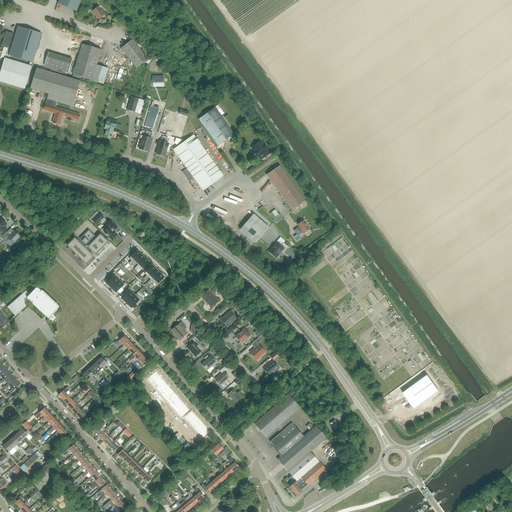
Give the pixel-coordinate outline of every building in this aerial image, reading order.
[(76,11),(80,0),(59,0),(58,3),(76,11)] [(98,19),(105,14),(98,6),(92,11),(98,19)] [(33,63),(41,34),(17,27),(9,55),(33,63)] [(5,31),(1,46),(9,48),(13,34),(5,31)] [(133,39),(121,49),(137,68),(148,59),(133,39)] [(101,50),(82,44),(72,75),(92,81),(96,65),(101,50)] [(48,52),(44,66),(68,73),(72,60),(48,52)] [(4,58),(0,72),(0,81),(25,89),(32,66),(4,58)] [(92,81),(103,84),(108,69),(96,65),(92,81)] [(72,107),(79,84),(80,81),(36,68),(30,88),(49,94),(44,110),(56,113),(53,123),(59,125),(62,115),(78,120),(80,115),(55,107),(57,102),(72,107)] [(138,99),(131,96),(127,110),(134,112),(137,105),(142,107),(144,101),(138,99)] [(217,146),(234,134),(215,107),(198,119),(217,146)] [(177,115),(171,135),(181,138),(187,118),(177,115)] [(119,133),(121,126),(106,122),(104,129),(106,129),(104,137),(110,139),(113,131),(119,133)] [(143,136),(139,149),(147,151),(151,138),(150,138),(152,133),(146,131),(145,136),(143,136)] [(194,135),(173,150),(203,190),(223,176),(194,135)] [(160,141),(156,154),(164,157),(168,143),(167,143),(168,138),(162,136),(161,141),(160,141)] [(261,141),(251,148),(253,150),(254,154),(253,154),(254,156),(255,156),(258,157),(260,160),(270,153),(261,141)] [(266,175),(292,211),(305,201),(279,166),(266,175)] [(194,179),(187,169),(182,172),(189,182),(194,179)] [(230,192),(228,195),(241,200),(242,198),(230,192)] [(274,216),(273,217),(275,221),(283,216),(280,211),(277,212),(274,207),(270,210),(274,216)] [(103,218),(98,213),(91,220),(94,222),(97,218),(100,221),(103,218)] [(255,243),(269,228),(253,214),(240,230),(255,243)] [(297,225),(298,227),(293,230),(297,236),(302,232),(303,233),(310,229),(303,220),(297,225)] [(111,221),(102,230),(111,239),(116,234),(112,230),(115,226),(111,221)] [(88,230),(79,239),(85,245),(94,236),(88,230)] [(13,243),(20,236),(14,231),(10,235),(7,233),(2,239),(6,242),(9,239),(13,243)] [(100,234),(87,247),(95,255),(108,242),(100,234)] [(74,238),(67,246),(85,264),(93,257),(74,238)] [(281,246),(277,242),(269,252),(275,258),(281,251),(284,253),(288,248),(283,243),(281,246)] [(131,261),(128,263),(130,265),(134,262),(141,254),(137,250),(129,258),(131,261)] [(136,264),(133,266),(135,268),(145,258),(141,254),(134,262),(136,264)] [(135,268),(134,269),(136,271),(138,268),(141,270),(149,262),(145,258),(135,268)] [(146,276),(144,278),(145,280),(148,278),(148,277),(156,269),(152,265),(144,274),(146,276)] [(150,280),(147,282),(149,284),(160,273),(156,269),(148,277),(148,278),(150,280)] [(107,284),(106,285),(108,287),(109,286),(111,288),(119,280),(114,276),(116,274),(114,272),(109,276),(111,278),(106,283),(107,284)] [(160,273),(149,284),(151,286),(154,283),(156,285),(164,277),(160,273)] [(119,280),(111,288),(112,290),(112,291),(114,293),(115,292),(115,293),(121,287),(123,290),(127,285),(125,283),(123,284),(119,280)] [(26,291),(7,307),(15,316),(31,303),(46,316),(49,318),(49,319),(52,322),(56,318),(55,318),(53,315),(58,309),(59,308),(59,307),(58,305),(44,292),(41,291),(37,288),(38,286),(30,295),(26,291)] [(122,300),(124,303),(125,302),(126,304),(134,295),(130,291),(132,290),(129,287),(125,292),(127,294),(122,299),(122,300)] [(211,308),(218,301),(208,290),(201,297),(203,300),(204,300),(211,308)] [(134,295),(126,304),(128,305),(127,306),(130,308),(130,307),(131,308),(136,303),(138,305),(143,300),(136,294),(134,295)] [(227,327),(236,319),(229,312),(220,320),(227,327)] [(0,325),(2,327),(1,328),(1,329),(9,322),(5,318),(0,313),(0,325)] [(181,322),(172,330),(179,339),(187,333),(184,330),(186,328),(181,322)] [(190,332),(193,335),(199,331),(196,327),(190,332)] [(241,343),(250,336),(244,328),(235,336),(241,343)] [(193,335),(198,340),(203,335),(199,331),(193,335)] [(119,340),(115,345),(116,346),(119,344),(120,344),(122,343),(124,345),(129,341),(124,336),(119,340)] [(128,350),(133,346),(129,341),(124,345),(128,350)] [(196,343),(195,344),(193,342),(187,348),(195,357),(202,350),(196,343)] [(256,360),(265,352),(258,345),(249,353),(256,360)] [(133,355),(138,350),(133,346),(128,350),(124,354),(125,356),(128,354),(129,354),(131,353),(133,355)] [(137,360),(142,355),(138,350),(133,355),(128,359),(130,361),(133,358),(133,359),(135,357),(137,360)] [(275,352),(270,357),(273,360),(279,356),(275,352)] [(137,360),(133,364),(134,366),(137,363),(141,367),(145,364),(144,363),(147,360),(142,355),(137,360)] [(207,370),(216,362),(210,356),(201,364),(208,372),(209,372),(207,370)] [(96,362),(102,368),(106,364),(101,358),(96,362)] [(274,373),(279,368),(273,361),(264,369),(273,379),(277,376),(274,373)] [(100,370),(102,368),(96,362),(92,366),(97,372),(99,375),(99,374),(100,375),(102,373),(100,370)] [(99,375),(97,372),(92,366),(87,371),(93,377),(95,374),(97,376),(99,375)] [(224,372),(227,369),(225,367),(220,371),(222,374),(215,380),(220,385),(229,378),(224,372)] [(4,380),(11,374),(8,370),(7,369),(0,374),(0,375),(0,376),(3,380),(1,382),(2,383),(5,381),(4,380)] [(94,378),(93,377),(87,371),(82,375),(89,383),(94,378)] [(135,375),(133,372),(126,378),(129,381),(135,375)] [(155,372),(148,378),(151,383),(152,383),(160,377),(155,372)] [(8,385),(16,379),(11,374),(4,380),(5,381),(8,385),(5,387),(6,388),(9,386),(8,385)] [(79,378),(76,375),(68,383),(70,386),(79,378)] [(439,391),(427,375),(402,393),(404,395),(413,407),(419,403),(420,405),(439,391)] [(160,377),(152,383),(153,384),(156,388),(164,381),(160,377)] [(8,385),(9,386),(12,389),(10,392),(11,393),(13,391),(13,390),(20,384),(16,379),(8,385)] [(164,381),(156,388),(160,392),(160,393),(168,386),(164,381)] [(63,400),(67,395),(65,393),(67,391),(69,388),(67,386),(65,389),(63,391),(58,395),(63,400)] [(168,386),(160,393),(161,394),(164,398),(172,391),(168,386)] [(243,396),(240,392),(239,392),(237,394),(233,390),(228,394),(235,403),(240,398),(243,396),(243,395),(243,396)] [(67,405),(72,400),(69,397),(74,393),(72,391),(67,395),(63,400),(67,405)] [(172,391),(164,398),(168,402),(169,402),(176,396),(172,391)] [(254,424),(266,437),(300,408),(288,394),(254,424)] [(176,396),(169,402),(173,407),(180,400),(176,396)] [(72,410),(76,405),(72,400),(67,405),(72,410)] [(180,400),(173,407),(177,412),(185,405),(180,400)] [(76,415),(81,410),(79,408),(81,406),(80,405),(82,403),(81,401),(76,405),(72,410),(76,415)] [(185,405),(177,412),(178,413),(181,417),(189,410),(185,405)] [(44,417),(49,413),(44,408),(37,414),(35,417),(37,419),(41,415),(44,417)] [(81,420),(85,415),(81,410),(76,415),(81,420)] [(192,411),(185,417),(188,421),(195,415),(192,411)] [(48,422),(53,418),(49,413),(44,417),(39,421),(41,423),(44,421),(46,419),(48,422)] [(195,415),(188,421),(192,425),(199,419),(195,415)] [(53,427),(58,423),(53,418),(48,422),(46,424),(44,426),(46,429),(51,425),(53,427)] [(199,419),(192,425),(195,429),(202,423),(199,419)] [(335,420),(330,423),(334,430),(339,427),(335,420)] [(105,430),(102,427),(102,426),(105,423),(103,422),(100,425),(93,432),(98,437),(108,427),(105,430)] [(57,432),(62,427),(58,423),(53,427),(48,431),(51,434),(55,429),(57,432)] [(202,423),(195,429),(199,433),(206,427),(202,423)] [(277,459),(286,470),(325,436),(315,426),(303,436),(291,423),(279,434),(270,442),(282,456),(277,459)] [(57,432),(53,436),(54,438),(57,435),(58,436),(59,434),(62,437),(67,432),(62,427),(57,432)] [(103,442),(108,436),(105,433),(107,431),(110,428),(108,427),(98,437),(103,442)] [(206,427),(199,433),(203,438),(210,432),(206,427)] [(28,440),(26,437),(28,435),(22,429),(18,433),(25,442),(28,440)] [(18,433),(13,437),(21,446),(25,442),(18,433)] [(349,441),(348,439),(345,435),(337,440),(342,447),(345,445),(344,444),(349,441)] [(108,446),(113,441),(108,436),(103,442),(108,446)] [(117,441),(120,438),(118,436),(115,439),(113,441),(108,446),(114,451),(120,444),(117,441)] [(310,452),(326,438),(325,436),(286,470),(296,481),(289,487),(296,495),(301,491),(301,490),(307,485),(326,469),(310,452)] [(21,446),(13,437),(8,441),(16,450),(14,447),(16,445),(18,448),(21,446)] [(8,441),(3,446),(9,452),(12,449),(14,452),(16,450),(8,441)] [(73,454),(78,450),(74,444),(63,453),(64,455),(68,452),(68,453),(70,451),(73,454)] [(216,456),(223,449),(218,444),(211,450),(216,456)] [(122,449),(117,455),(122,459),(127,454),(122,449)] [(77,460),(83,455),(78,450),(73,454),(68,459),(69,461),(72,458),(74,456),(77,460)] [(127,454),(122,459),(127,464),(132,459),(127,454)] [(0,460),(3,464),(9,460),(4,455),(0,457),(0,460)] [(82,465),(87,461),(83,455),(77,460),(82,465)] [(229,467),(233,472),(238,467),(230,457),(227,460),(232,465),(229,467)] [(132,459),(127,464),(132,469),(137,464),(132,459)] [(86,471),(92,466),(87,461),(82,465),(80,467),(76,470),(78,471),(81,469),(82,470),(84,468),(86,471)] [(50,468),(47,465),(46,464),(42,468),(45,472),(50,468)] [(137,464),(132,469),(137,474),(142,468),(137,464)] [(91,476),(96,471),(92,466),(86,471),(91,476)] [(227,477),(233,472),(229,467),(223,472),(227,477)] [(142,468),(137,474),(142,478),(147,473),(142,468)] [(91,476),(89,477),(91,479),(92,478),(95,481),(101,477),(96,471),(91,476)] [(221,482),(227,477),(223,472),(217,477),(221,482)] [(147,473),(142,478),(147,483),(152,478),(147,473)] [(95,481),(89,486),(92,489),(96,486),(98,489),(105,482),(101,477),(95,481)] [(207,477),(204,479),(208,484),(205,487),(203,484),(200,486),(205,492),(207,490),(209,492),(215,487),(211,482),(207,477)] [(215,487),(221,482),(217,477),(211,482),(215,487)] [(107,484),(96,493),(98,496),(104,491),(106,494),(112,490),(107,484)] [(203,497),(199,492),(195,487),(193,489),(197,494),(193,497),(197,502),(203,497)] [(111,500),(116,495),(112,490),(106,494),(104,496),(101,499),(102,501),(106,498),(107,499),(109,497),(111,500)] [(192,507),(197,502),(193,497),(189,492),(187,494),(189,496),(185,499),(188,502),(192,507)] [(434,492),(433,492),(423,499),(423,500),(423,501),(424,502),(425,501),(434,495),(435,494),(435,493),(435,492),(434,492)] [(115,505),(120,501),(116,495),(111,500),(115,505)] [(24,505),(24,504),(20,501),(23,498),(21,496),(18,499),(19,500),(15,503),(20,509),(24,505)] [(186,511),(192,507),(188,502),(185,499),(183,497),(182,498),(184,501),(180,504),(182,507),(186,511)] [(25,506),(28,503),(32,500),(30,498),(27,501),(24,504),(24,505),(20,509),(23,511),(28,511),(30,510),(29,510),(25,506)] [(440,501),(431,507),(429,508),(429,509),(429,510),(430,510),(441,503),(441,502),(442,502),(441,501),(440,501),(440,500),(440,501)] [(120,501),(115,505),(120,511),(125,506),(120,501)] [(185,511),(186,511),(182,507),(180,505),(178,502),(172,507),(174,510),(176,511),(185,511)]
